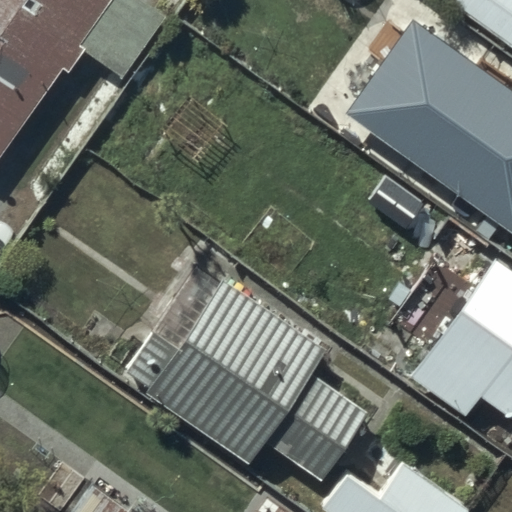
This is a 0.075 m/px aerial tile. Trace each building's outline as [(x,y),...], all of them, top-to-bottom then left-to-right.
[(96,0),(0,0),(0,132),(59,52),(64,56),(80,35),(74,31),(96,0)] [(161,5),(154,0),(100,0),(78,30),(120,61),(161,5)] [(511,34),(511,0),(459,0),(510,37),(511,34)] [(511,80),(408,7),(342,99),(511,219),(511,80)] [(497,217),(485,207),(474,220),(486,230),(497,217)] [(490,237),(475,226),(468,235),(483,246),(490,237)] [(511,260),(491,246),(407,365),(461,402),(476,380),(511,405),(511,260)] [(323,333),(194,247),(117,362),(246,448),(260,428),(318,466),(364,397),(306,358),(323,333)] [(456,511),(465,501),(400,455),(379,486),(345,462),(317,500),(333,511),(456,511)] [(137,511),(90,477),(64,511),(137,511)]
